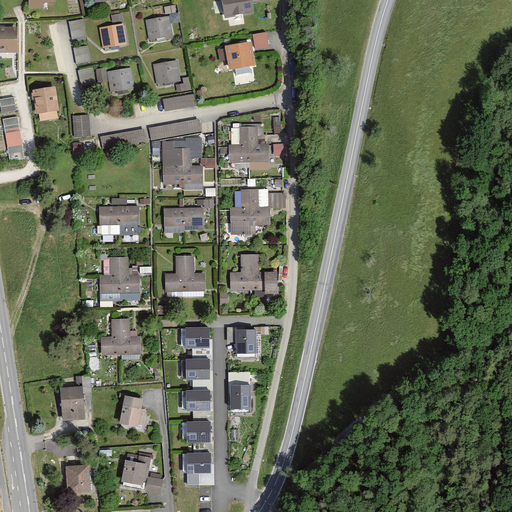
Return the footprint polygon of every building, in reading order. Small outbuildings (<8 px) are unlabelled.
[(53,3),(52,0),(23,0),(24,9),(41,10),(41,2),(53,3)] [(251,0),(221,0),(225,19),(254,13),(251,0)] [(171,38),(168,17),(145,20),(148,41),(171,38)] [(85,37),(83,19),(68,21),(71,39),(85,37)] [(102,48),(125,45),(122,24),(99,28),(102,48)] [(0,53),(15,54),(16,29),(0,28),(0,53)] [(266,32),(253,35),(255,48),(269,46),(266,32)] [(251,41),(224,46),(229,70),(256,65),(251,41)] [(90,62),(88,46),(72,48),(74,64),(90,62)] [(178,83),(175,61),(151,64),(154,87),(178,83)] [(94,84),(91,68),(77,71),(80,86),(94,84)] [(134,89),(131,69),(107,72),(110,92),(134,89)] [(33,114),(56,111),(52,86),(29,90),(33,114)] [(194,106),(192,95),(160,100),(161,110),(194,106)] [(13,97),(0,99),(0,112),(0,114),(15,111),(13,97)] [(73,138),(90,137),(89,115),(72,116),(73,138)] [(0,121),(7,163),(24,160),(16,117),(0,119),(0,121)] [(199,122),(148,130),(150,142),(201,133),(199,122)] [(101,135),(104,149),(148,141),(145,127),(101,135)] [(227,162),(269,162),(269,146),(256,146),(256,127),(238,127),(238,146),(227,146),(227,162)] [(171,149),(172,166),(161,167),(162,185),(201,183),(201,165),(190,166),(190,159),(200,158),(199,138),(183,139),(183,149),(171,149)] [(276,143),(275,153),(284,153),(285,143),(276,143)] [(240,189),(240,207),(228,207),(229,224),(270,222),(269,206),(257,206),(257,189),(240,189)] [(271,192),(271,207),(285,207),(285,191),(271,192)] [(138,235),(138,206),(98,206),(98,224),(118,224),(119,235),(138,235)] [(202,209),(163,209),(163,233),(183,233),(183,227),(202,226),(202,209)] [(239,255),(238,273),(228,273),(228,290),(277,290),(277,272),(257,272),(257,255),(239,255)] [(192,256),(173,256),(173,274),(163,274),(164,291),(202,291),(202,273),(192,274),(192,256)] [(108,258),(109,275),(98,276),(98,292),(138,291),(137,274),(127,274),(126,257),(108,258)] [(109,320),(109,337),(97,337),(98,353),(139,352),(139,336),(128,336),(128,320),(109,320)] [(209,326),(185,326),(186,347),(210,347),(209,326)] [(236,329),(237,353),(258,352),(257,328),(236,329)] [(210,357),(186,358),(186,379),(210,378),(210,357)] [(230,384),(231,408),(252,408),(251,384),(230,384)] [(56,388),(59,420),(81,419),(79,386),(56,388)] [(211,389),(187,389),(187,410),(211,410),(211,389)] [(143,400),(125,397),(119,424),(137,428),(143,400)] [(211,420),(187,420),(187,441),(211,441),(211,420)] [(212,452),(187,452),(188,473),(212,472),(212,452)] [(150,458),(128,454),(122,486),(145,490),(150,458)] [(87,491),(85,464),(62,466),(64,493),(87,491)] [(160,493),(162,480),(148,478),(146,490),(160,493)]
